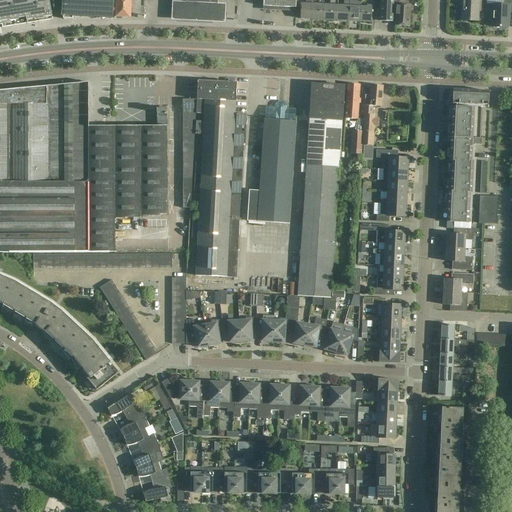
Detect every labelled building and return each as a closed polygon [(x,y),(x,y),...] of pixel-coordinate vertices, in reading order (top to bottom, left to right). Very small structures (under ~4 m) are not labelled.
[(2,28),(53,20),(50,0),(51,0),(0,0),(0,25),(2,25),(2,28)] [(64,0),(64,4),(63,19),(73,20),(73,14),(100,16),(100,18),(103,20),(106,18),(106,16),(111,16),(111,17),(113,17),(113,15),(113,4),(113,0),(64,0)] [(115,17),(122,17),(122,0),(115,0),(115,4),(113,4),(113,15),(115,15),(115,17)] [(122,0),(122,17),(131,17),(131,0),(122,0)] [(226,2),(190,0),(172,0),(172,10),(172,18),(226,20),(226,15),(226,2)] [(263,0),(263,6),(271,7),(271,9),(280,9),(280,7),(296,8),(295,0),(263,0)] [(307,0),(308,2),(307,4),(301,3),(300,19),(312,19),(313,4),(313,1),(312,0),(307,0)] [(324,5),(324,20),(335,20),(336,2),(335,0),(330,0),(330,3),(329,3),(329,5),(324,5)] [(349,0),(343,0),(344,6),(338,5),(337,21),(348,21),(349,0)] [(349,0),(348,21),(360,22),(360,6),(360,3),(360,0),(349,0)] [(376,15),(380,15),(379,21),(392,22),(393,17),(392,17),(393,0),(376,0),(376,8),(376,15)] [(409,26),(410,19),(410,5),(398,4),(398,0),(393,0),(392,17),(393,17),(396,17),(395,25),(409,26)] [(461,0),(461,21),(478,21),(479,0),(461,0)] [(511,0),(504,0),(504,4),(493,4),(492,27),(508,28),(509,18),(507,18),(508,13),(509,13),(511,13),(511,0)] [(312,19),(324,20),(324,5),(324,1),(321,1),(321,2),(318,2),(318,5),(313,4),(312,19)] [(360,6),(360,22),(371,22),(372,13),(372,4),(369,3),(369,5),(366,5),(366,7),(360,6)] [(235,112),(237,83),(198,81),(196,113),(204,114),(204,120),(202,163),(196,163),(194,191),(200,192),(199,219),(193,219),(192,238),(198,238),(196,276),(237,278),(244,145),(245,145),(247,113),(235,112)] [(115,214),(167,215),(167,127),(168,127),(168,120),(167,120),(167,109),(154,109),(154,120),(157,120),(157,127),(89,127),(88,92),(88,83),(0,90),(0,250),(23,252),(88,252),(109,252),(115,252),(115,214)] [(344,86),(329,85),(312,84),(309,120),(298,296),(329,298),(342,120),(344,86)] [(360,85),(347,84),(345,118),(358,119),(360,85)] [(381,107),(383,86),(371,85),(370,95),(365,95),(364,106),(365,106),(364,120),(362,145),(373,145),(375,120),(375,115),(372,115),(373,106),(381,107)] [(481,120),(482,107),(488,108),(489,108),(489,91),(453,90),(452,104),(452,106),(451,120),(450,161),(452,161),(450,190),(448,190),(447,222),(471,223),(471,220),(469,220),(470,193),(472,193),(473,161),(471,161),(472,143),(474,143),(474,145),(484,145),(484,139),(480,138),(481,120)] [(182,100),(182,109),(182,120),(183,208),(191,209),(195,120),(197,99),(182,100)] [(264,119),(259,191),(249,190),(247,221),(289,224),(296,122),(296,109),(287,109),(287,106),(284,102),(279,102),(275,105),(275,108),(265,107),(264,119)] [(362,132),(352,131),(351,154),(361,155),(362,132)] [(397,151),(392,151),(377,150),(376,158),(389,158),(389,170),(408,171),(408,170),(408,161),(408,159),(400,158),(397,158),(397,151)] [(389,170),(388,181),(408,182),(407,182),(407,171),(408,171),(389,170)] [(388,192),(407,193),(406,193),(407,182),(408,182),(388,181),(388,188),(383,188),(383,192),(388,192)] [(407,194),(407,193),(388,192),(387,204),(407,205),(407,204),(406,204),(406,194),(407,194)] [(480,196),(478,224),(497,225),(498,197),(480,196)] [(407,205),(387,204),(381,204),(380,215),(377,215),(376,221),(389,222),(389,216),(397,216),(397,217),(398,217),(398,216),(405,217),(405,214),(406,214),(406,205),(407,205)] [(388,231),(389,225),(376,225),(376,231),(377,231),(376,243),(386,243),(405,244),(404,244),(405,235),(404,235),(404,232),(397,232),(397,231),(396,231),(396,232),(388,231)] [(446,234),(445,248),(464,249),(465,240),(474,240),(474,237),(478,237),(479,229),(459,228),(458,234),(446,234)] [(385,254),(404,255),(405,255),(403,255),(404,244),(405,244),(386,243),(385,250),(378,249),(378,254),(385,254)] [(464,257),(464,249),(445,248),(445,261),(457,262),(456,270),(472,271),(473,257),(464,257)] [(277,252),(251,261),(254,269),(280,260),(277,252)] [(385,266),(404,267),(404,266),(403,266),(403,256),(404,256),(404,255),(385,254),(385,266)] [(379,277),(403,278),(402,278),(403,267),(404,267),(385,266),(384,272),(379,272),(379,277)] [(444,279),(443,292),(461,293),(461,284),(474,285),(474,275),(456,274),(456,279),(444,279)] [(0,306),(2,307),(37,328),(42,331),(71,359),(97,390),(119,373),(92,340),(61,311),(51,303),(15,282),(0,275),(0,306)] [(373,288),(373,295),(386,295),(386,289),(394,290),(402,290),(402,287),(403,278),(379,277),(377,277),(377,288),(373,288)] [(103,293),(115,286),(112,280),(100,288),(103,293)] [(103,293),(107,299),(119,292),(115,286),(103,293)] [(122,297),(119,292),(107,299),(110,305),(122,297)] [(207,304),(220,305),(221,293),(208,292),(207,304)] [(460,301),(461,293),(443,292),(443,305),(454,306),(454,311),(467,312),(467,301),(460,301)] [(110,305),(114,310),(126,303),(122,297),(110,305)] [(238,306),(239,298),(230,298),(229,306),(238,306)] [(385,305),(385,298),(373,298),(372,305),(383,305),(382,316),(402,317),(401,317),(402,308),(401,308),(401,305),(394,305),(394,304),(393,304),(393,305),(385,305)] [(129,308),(126,303),(114,310),(118,316),(129,308)] [(118,316),(121,321),(133,314),(129,308),(118,316)] [(272,344),(273,344),(274,321),(268,321),(268,314),(263,313),(262,341),(264,341),(263,342),(268,343),(272,343),(272,344)] [(121,321),(125,327),(137,319),(133,314),(121,321)] [(240,344),(241,344),(239,321),(233,321),(233,314),(228,315),(229,342),(231,342),(231,343),(236,343),(240,343),(240,344)] [(402,318),(402,317),(382,316),(382,328),(401,329),(400,328),(400,318),(402,318)] [(245,321),(239,321),(241,344),(241,343),(246,343),(250,342),(250,341),(252,341),(251,317),(245,318),(245,321)] [(280,321),(274,321),(273,344),(273,343),(277,343),(282,343),(282,342),(284,342),(285,319),(280,318),(280,321)] [(314,326),(308,325),(304,347),(305,347),(309,347),(314,348),(314,347),(316,347),(321,319),(316,318),(314,326)] [(125,327),(128,332),(140,325),(137,319),(125,327)] [(209,348),(209,347),(205,325),(195,327),(193,320),(186,321),(186,324),(186,331),(186,333),(195,331),(198,347),(200,347),(200,348),(209,347),(209,348)] [(211,324),(205,325),(209,347),(210,347),(209,347),(212,347),(214,346),(216,345),(218,345),(218,344),(220,343),(216,320),(211,321),(211,324)] [(304,347),(308,325),(297,323),(294,343),(296,344),(295,344),(300,346),(304,347)] [(128,332),(132,338),(144,330),(140,325),(128,332)] [(441,339),(453,340),(454,325),(442,325),(441,339)] [(459,332),(467,332),(467,341),(474,341),(475,328),(467,328),(467,326),(459,326),(459,332)] [(358,342),(358,341),(358,330),(352,328),(351,328),(350,328),(350,329),(348,335),(342,333),(335,354),(336,354),(340,355),(344,356),(345,355),(347,356),(351,340),(358,342)] [(381,339),(401,340),(399,340),(400,329),(401,329),(382,328),(381,339)] [(132,338),(135,344),(147,336),(144,330),(132,338)] [(335,354),(342,333),(331,330),(325,349),(327,350),(327,351),(331,352),(335,354)] [(135,344),(139,349),(151,342),(147,336),(135,344)] [(401,341),(401,340),(381,339),(381,350),(380,350),(380,351),(400,352),(400,351),(399,351),(399,340),(401,341)] [(453,340),(441,339),(441,353),(453,354),(453,346),(474,347),(474,341),(467,341),(453,340)] [(139,349),(142,355),(154,347),(151,342),(139,349)] [(158,353),(154,347),(142,355),(146,360),(158,353)] [(400,352),(380,351),(381,351),(380,362),(390,363),(390,364),(391,364),(391,363),(398,363),(398,362),(399,363),(400,356),(399,355),(399,352),(400,352)] [(453,354),(441,353),(440,367),(452,368),(452,360),(466,360),(466,355),(453,354)] [(452,368),(440,367),(439,381),(451,382),(452,374),(469,374),(469,369),(465,369),(452,368)] [(180,400),(189,400),(190,380),(187,380),(185,380),(183,380),(183,381),(181,381),(181,388),(173,387),(168,379),(161,383),(171,399),(180,399),(180,400)] [(390,380),(390,379),(389,380),(379,380),(379,391),(378,391),(398,392),(397,392),(397,388),(398,388),(399,381),(397,381),(397,380),(390,380)] [(190,380),(189,400),(188,407),(197,407),(197,411),(197,418),(203,418),(203,416),(204,398),(198,398),(199,382),(197,382),(197,381),(195,381),(193,380),(190,380)] [(220,381),(220,382),(218,382),(215,382),(213,382),(213,383),(211,383),(210,398),(204,398),(203,416),(210,416),(210,408),(219,408),(220,381)] [(227,383),(227,382),(225,382),(223,382),(220,382),(220,381),(219,408),(227,408),(227,412),(233,412),(234,412),(234,399),(228,399),(229,383),(227,383)] [(469,383),(451,382),(439,381),(439,396),(451,396),(451,389),(456,390),(457,388),(469,388),(469,383)] [(234,412),(233,412),(233,418),(240,418),(241,409),(249,409),(250,382),(250,383),(246,383),(243,383),(243,384),(241,384),(240,400),(234,399),(234,412)] [(257,385),(257,384),(255,383),(253,383),(251,383),(251,382),(250,382),(249,409),(257,410),(257,419),(264,419),(264,401),(258,400),(259,385),(257,385)] [(280,384),(278,384),(275,384),(273,385),(271,385),(270,401),(264,401),(264,419),(270,419),(271,410),(279,411),(280,384)] [(281,384),(280,384),(279,411),(284,411),(284,420),(294,420),(294,415),(295,402),(289,402),(289,386),(287,386),(287,385),(284,385),(281,384)] [(165,396),(159,385),(154,388),(160,399),(165,396)] [(310,385),(310,386),(308,386),(306,386),(303,386),(303,387),(301,387),(301,402),(295,402),(294,415),(301,415),(301,412),(309,412),(310,385)] [(317,388),(317,387),(315,386),(313,386),(311,386),(311,385),(310,385),(309,412),(317,413),(317,421),(324,422),(324,416),(325,403),(319,403),(319,388),(317,388)] [(340,387),(338,387),(336,387),(333,387),(333,388),(331,388),(331,404),(325,403),(324,416),(331,417),(331,413),(339,414),(341,387),(340,387)] [(347,389),(347,388),(346,388),(344,387),(341,387),(339,414),(348,414),(347,417),(355,418),(355,405),(349,405),(349,389),(347,389)] [(398,392),(378,391),(378,392),(379,392),(378,403),(398,404),(398,403),(396,403),(397,392),(398,392)] [(127,396),(108,408),(110,411),(112,416),(116,415),(118,414),(119,413),(121,412),(122,411),(126,418),(142,409),(137,401),(132,404),(127,396)] [(378,403),(378,414),(397,415),(396,415),(396,404),(398,404),(378,403)] [(442,408),(436,511),(458,511),(463,409),(442,408)] [(142,409),(126,418),(130,425),(128,425),(126,427),(123,428),(121,431),(123,435),(124,438),(145,428),(150,426),(146,418),(146,417),(142,409)] [(373,425),(377,426),(397,426),(395,426),(396,415),(397,415),(378,414),(377,421),(373,421),(373,425)] [(361,436),(361,443),(379,444),(379,437),(387,438),(387,439),(387,438),(395,438),(395,436),(396,436),(396,427),(397,427),(397,426),(377,426),(377,437),(361,436)] [(131,445),(133,445),(135,444),(138,442),(141,449),(158,443),(154,434),(149,437),(145,428),(124,438),(125,441),(126,441),(128,445),(131,445)] [(144,456),(142,457),(140,458),(139,458),(137,459),(134,461),(136,466),(137,469),(158,462),(155,453),(161,451),(158,443),(141,449),(144,456)] [(378,454),(378,466),(394,466),(394,455),(387,455),(387,449),(376,449),(376,454),(378,454)] [(338,452),(328,452),(328,464),(338,464),(338,466),(348,467),(348,460),(338,460),(338,452)] [(143,477),(145,477),(146,476),(150,475),(152,482),(169,478),(167,469),(161,471),(158,462),(137,469),(138,472),(139,477),(143,477)] [(378,466),(378,476),(394,477),(394,466),(378,466)] [(224,493),(235,493),(236,467),(225,467),(225,468),(219,468),(219,481),(224,481),(224,493)] [(236,467),(235,493),(247,493),(247,481),(252,481),(253,469),(246,469),(246,467),(236,467)] [(202,493),(202,472),(191,472),(191,468),(185,468),(185,481),(190,481),(190,493),(202,493)] [(213,481),(219,481),(219,468),(213,468),(213,473),(202,472),(202,493),(213,493),(213,481)] [(258,493),(269,494),(269,473),(265,473),(265,470),(263,469),(253,469),(252,481),(258,481),(258,493)] [(275,473),(269,473),(269,494),(280,494),(281,482),(286,482),(286,469),(277,469),(275,470),(275,473)] [(292,494),(303,494),(303,474),(292,473),(292,469),(286,469),(286,482),(292,482),(292,494)] [(314,474),(303,474),(303,494),(314,494),(314,482),(320,482),(320,469),(314,469),(314,474)] [(326,494),(337,494),(337,470),(326,470),(326,469),(320,469),(320,482),(326,482),(326,494)] [(348,482),(354,482),(354,470),(348,470),(337,470),(337,494),(348,494),(348,482)] [(378,476),(378,487),(394,487),(394,477),(378,476)] [(149,491),(147,492),(144,494),(145,499),(146,502),(161,499),(162,501),(171,501),(170,496),(168,497),(166,488),(172,487),(169,478),(152,482),(154,490),(150,490),(149,491)] [(394,487),(378,487),(375,487),(375,498),(394,499),(394,487)]
